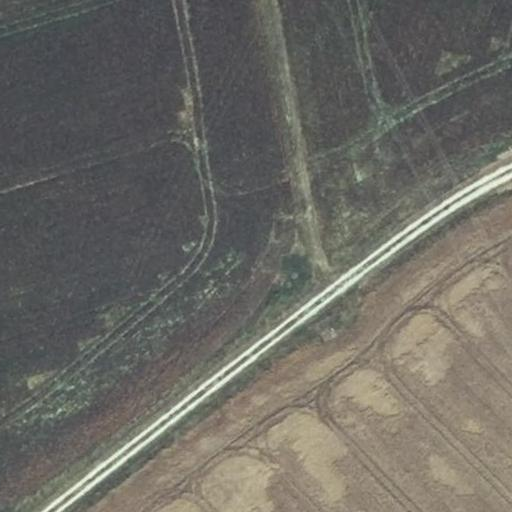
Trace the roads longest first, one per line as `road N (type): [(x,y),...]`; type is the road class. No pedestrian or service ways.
road 1 (track): [(511,176),(395,247),(60,511)]
road 2 (track): [(267,0),(311,241),(334,295)]
